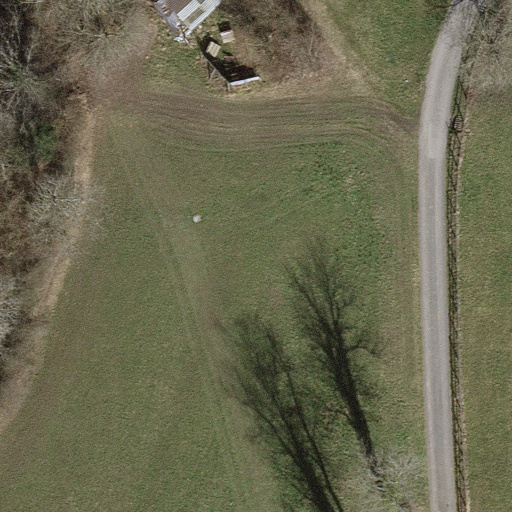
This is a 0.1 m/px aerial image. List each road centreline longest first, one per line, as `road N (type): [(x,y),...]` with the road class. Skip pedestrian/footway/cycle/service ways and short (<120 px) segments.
road 1 (track): [(444,511),(430,168),(443,69),(468,0)]
road 2 (track): [(430,168),(329,0)]
